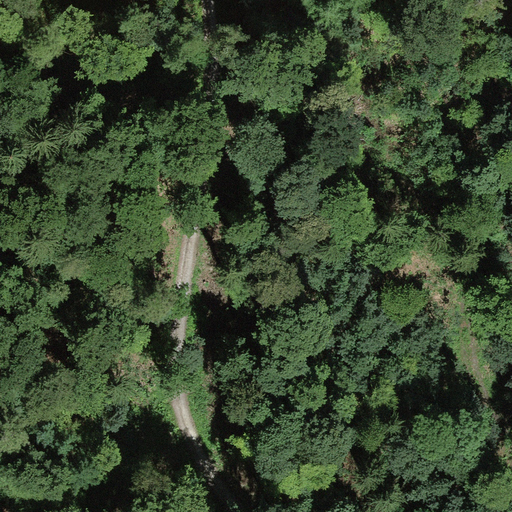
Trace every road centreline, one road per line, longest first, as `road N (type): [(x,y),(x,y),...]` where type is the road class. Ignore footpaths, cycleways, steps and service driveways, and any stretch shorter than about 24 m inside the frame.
road 1 (track): [(208,0),(208,122),(180,281),(193,423),(232,511)]
road 2 (track): [(511,151),(469,268),(471,313),(511,409)]
